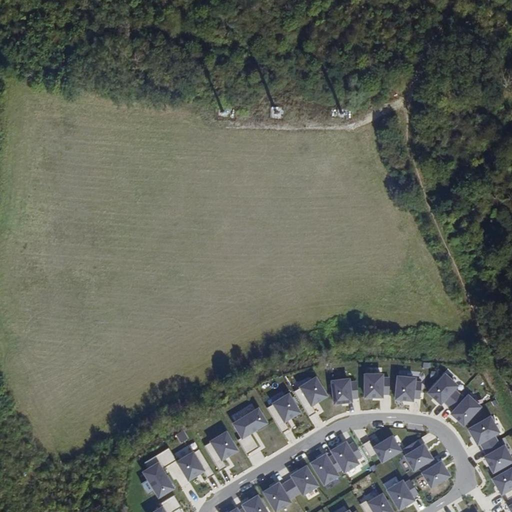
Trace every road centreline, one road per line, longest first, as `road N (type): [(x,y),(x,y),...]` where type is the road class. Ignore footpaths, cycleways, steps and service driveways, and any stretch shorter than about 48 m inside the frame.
road 1 (track): [(511,389),(470,316),(407,133),(412,80),(446,0)]
road 2 (residential): [(427,511),(465,488),(467,472),(450,436),(432,421),(400,416),(343,423),(203,511)]
